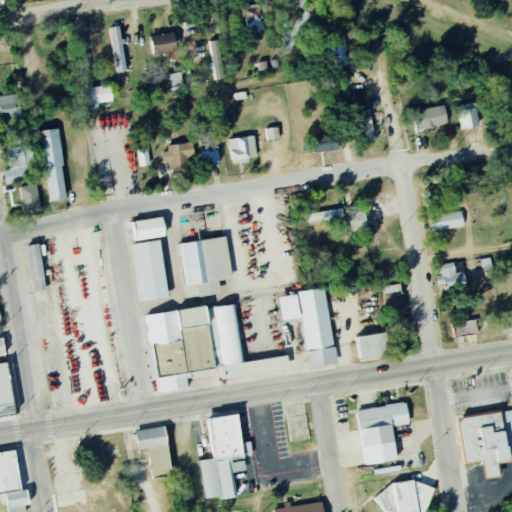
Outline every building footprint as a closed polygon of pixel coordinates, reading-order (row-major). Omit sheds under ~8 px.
[(243,8),(249,30),(264,26),(258,3),(243,8)] [(122,44),(123,44),(120,26),(109,27),(116,74),(127,72),(122,44)] [(151,36),(154,55),(177,51),(174,33),(151,36)] [(79,38),(78,71),(86,71),(87,38),(79,38)] [(332,42),(339,64),(354,60),(351,49),(347,51),(344,39),(332,42)] [(213,79),(222,78),(219,41),(211,41),(213,79)] [(183,90),(181,72),(169,74),(172,91),(183,90)] [(98,109),(98,103),(111,102),(110,87),(82,87),(83,109),(98,109)] [(0,122),(21,122),(19,95),(0,95),(0,122)] [(460,130),(478,126),(474,103),(456,106),(460,130)] [(413,111),(416,130),(447,125),(444,106),(413,111)] [(373,141),(371,110),(358,111),(359,141),(373,141)] [(278,140),(278,128),(265,128),(266,141),(278,140)] [(39,131),(46,201),(66,199),(58,129),(39,131)] [(201,164),(218,163),(216,132),(199,133),(201,164)] [(228,139),(231,161),(256,158),(254,136),(228,139)] [(337,151),(336,136),(313,137),(314,152),(337,151)] [(164,162),(169,162),(169,171),(187,170),(187,155),(193,155),(193,144),(163,145),(164,162)] [(9,170),(3,171),(5,184),(27,181),(23,148),(7,149),(9,170)] [(150,165),(147,149),(136,150),(139,167),(150,165)] [(20,187),(23,213),(40,212),(37,185),(20,187)] [(349,231),(365,230),(364,205),(347,206),(349,231)] [(300,215),(301,223),(343,217),(341,208),(300,215)] [(431,231),(463,228),(462,212),(430,215),(431,231)] [(133,240),(164,238),(163,219),(132,220),(133,240)] [(232,279),(225,237),(179,244),(186,287),(196,285),(198,298),(220,294),(218,281),(232,279)] [(166,299),(160,241),(130,244),(137,302),(166,299)] [(26,246),(34,293),(46,291),(38,244),(26,246)] [(445,289),(465,288),(464,273),(454,274),(454,264),(440,264),(441,275),(437,275),(437,284),(445,284),(445,289)] [(325,289),(277,296),(281,321),(301,319),(307,368),(335,365),(325,289)] [(383,297),(387,323),(406,320),(402,294),(383,297)] [(243,362),(235,304),(146,315),(150,347),(146,347),(150,379),(158,378),(159,393),(188,389),(186,375),(219,371),(220,379),(288,370),(286,357),(243,362)] [(476,333),(474,320),(452,324),(454,336),(476,333)] [(357,337),(361,360),(389,355),(385,333),(357,337)] [(0,419),(14,418),(7,363),(0,363),(0,419)] [(350,403),(402,393),(406,418),(385,422),(391,454),(360,459),(350,403)] [(465,463),(483,460),(486,477),(499,475),(497,461),(510,460),(509,454),(511,453),(511,410),(458,418),(465,463)] [(199,460),(204,498),(221,496),(221,499),(236,497),(232,472),(245,471),(243,455),(252,454),(250,441),(241,443),(237,414),(207,417),(212,458),(199,460)] [(135,430),(137,448),(167,445),(165,426),(135,430)] [(150,476),(169,476),(168,446),(149,447),(150,476)] [(0,451),(0,493),(0,494),(2,507),(29,504),(27,489),(20,490),(15,450),(0,451)] [(383,488),(386,511),(428,511),(424,482),(383,488)]
